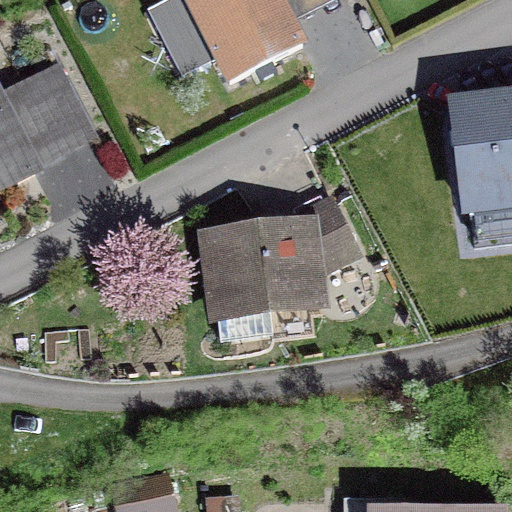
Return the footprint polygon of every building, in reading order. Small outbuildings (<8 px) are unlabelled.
[(277,0),(184,0),(227,86),(302,49),(277,0)] [(511,109),(459,115),(467,209),(511,204),(511,109)] [(0,111),(0,197),(34,181),(0,111)] [(309,232),(205,244),(221,338),(323,324),(318,285),(361,261),(333,206),(298,220),(309,232)] [(174,511),(167,485),(118,498),(121,511),(174,511)]
